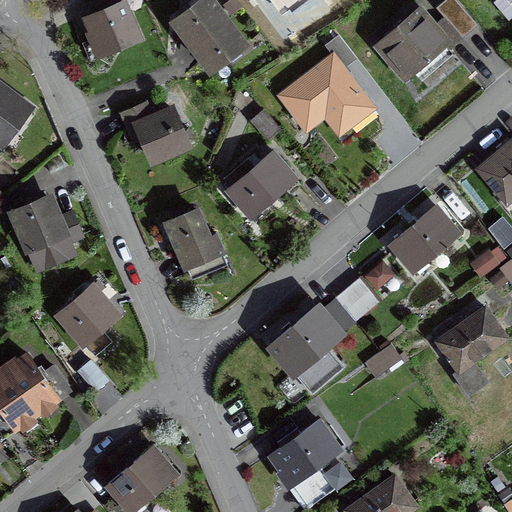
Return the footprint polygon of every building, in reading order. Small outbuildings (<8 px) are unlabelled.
[(137,39),(120,0),(92,0),(98,12),(85,17),(101,55),(137,39)] [(234,51),(243,44),(210,0),(201,0),(190,9),(173,21),(180,31),(179,32),(201,62),(202,60),(210,70),(234,51)] [(459,4),(431,28),(443,43),(448,49),(477,25),(459,4)] [(405,75),(443,43),(431,28),(418,13),(398,29),(380,45),(405,75)] [(338,134),(374,107),(344,69),(359,57),(339,32),(325,42),(334,54),(281,95),(308,129),(325,117),(338,134)] [(31,111),(0,87),(0,143),(4,147),(31,111)] [(152,161),(186,146),(182,136),(170,109),(151,118),(145,103),(120,114),(127,128),(136,124),(152,161)] [(263,110),(250,121),(266,140),(279,129),(263,110)] [(511,140),(478,169),(503,198),(511,190),(511,140)] [(271,152),(253,167),(247,159),(223,180),(229,187),(227,190),(250,217),(295,179),(271,152)] [(67,242),(81,236),(70,212),(56,218),(47,198),(13,213),(37,268),(72,253),(67,242)] [(458,234),(434,206),(390,244),(413,272),(458,234)] [(207,238),(194,210),(166,222),(191,278),(225,264),(213,236),(207,238)] [(355,320),(377,301),(358,279),(336,297),(355,320)] [(82,344),(116,316),(91,286),(57,314),(82,344)] [(350,334),(322,302),(268,347),(296,380),(334,348),(350,334)] [(486,381),(472,361),(505,337),(484,308),(466,321),(437,341),(458,370),(452,374),(468,395),(486,381)] [(390,344),(365,362),(376,377),(400,359),(390,344)] [(348,364),(334,348),(296,380),(310,397),(348,364)] [(26,355),(5,370),(35,412),(56,397),(26,355)] [(96,367),(87,374),(101,392),(111,385),(96,367)] [(0,373),(0,407),(14,426),(35,412),(5,370),(0,373)] [(317,466),(338,450),(317,421),(270,455),(282,470),(280,472),(289,484),(288,485),(288,486),(292,484),(307,508),(304,510),(304,511),(334,490),(317,466)] [(175,474),(151,447),(107,484),(116,495),(103,507),(107,511),(130,511),(122,502),(132,493),(141,503),(175,474)] [(405,511),(414,506),(393,476),(346,510),(347,511),(405,511)]
